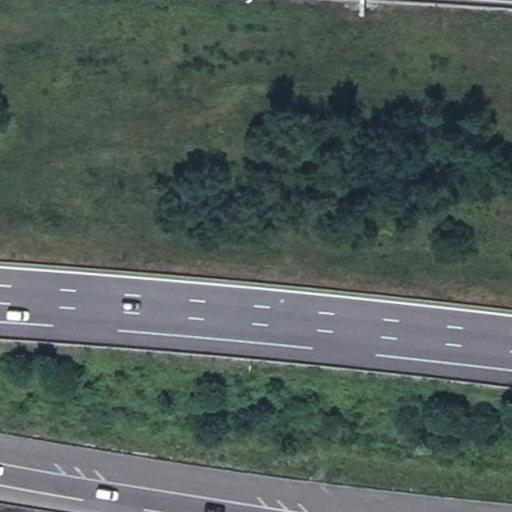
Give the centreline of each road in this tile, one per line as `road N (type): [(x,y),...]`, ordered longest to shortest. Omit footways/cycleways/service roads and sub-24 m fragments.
road 1 (motorway): [(0,294),(511,342)]
road 2 (motorway): [(0,462),(290,511)]
